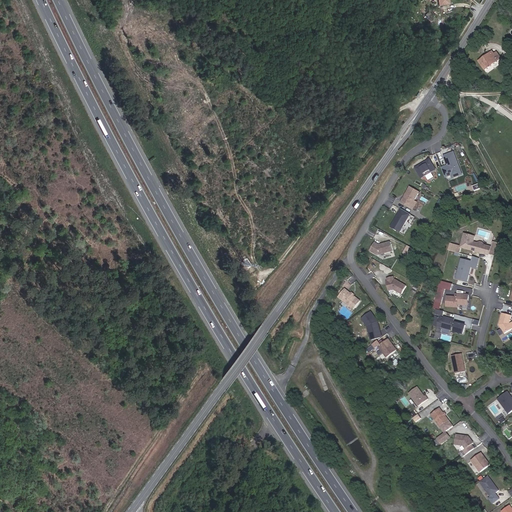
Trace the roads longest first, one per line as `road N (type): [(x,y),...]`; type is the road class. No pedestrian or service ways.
road 1 (motorway): [(354,511),(214,295),(58,0)]
road 2 (motorway): [(41,0),(202,304),(336,511)]
road 3 (tertiary): [(131,511),(427,98)]
road 4 (residential): [(347,260),(406,156),(442,132),(444,111),(427,98)]
road 5 (residential): [(347,260),(464,405)]
